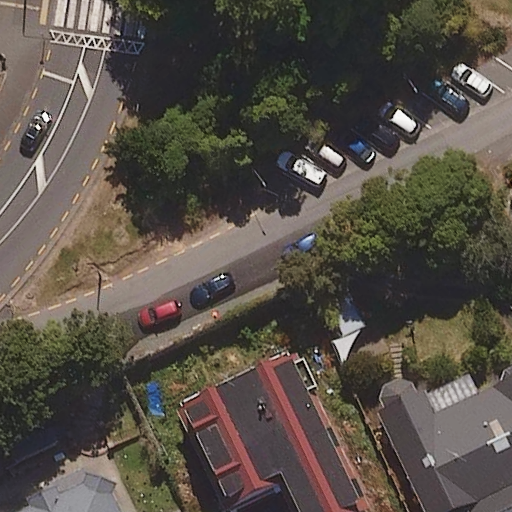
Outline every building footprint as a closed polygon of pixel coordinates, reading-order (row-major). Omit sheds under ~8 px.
[(348,286),(326,295),(342,334),(330,339),(342,367),(376,353),(348,286)] [(365,511),(298,361),(185,411),(229,511),(277,511),(294,505),(296,511),(365,511)] [(468,511),(511,511),(511,375),(465,398),(456,380),(421,396),(413,379),(374,398),(428,511),(457,511),(466,508),(468,511)] [(155,454),(124,466),(143,511),(154,511),(175,504),(155,454)] [(121,511),(106,479),(37,511),(121,511)]
